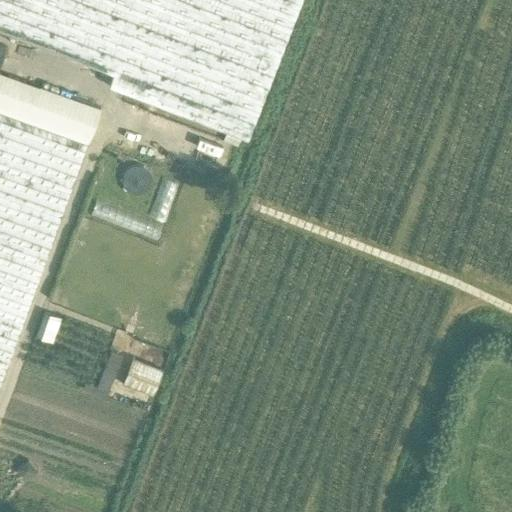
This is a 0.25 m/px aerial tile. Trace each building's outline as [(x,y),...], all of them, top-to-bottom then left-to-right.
[(248,138),(301,0),(0,0),(0,33),(113,76),(110,86),(248,138)] [(0,386),(101,112),(0,75),(0,69),(7,50),(0,47),(0,386)] [(122,174),(121,178),(121,181),(122,184),(124,187),(126,189),(127,190),(129,191),(131,193),(134,193),(138,194),(141,193),(143,192),(146,190),(148,187),(150,185),(151,181),(151,179),(151,175),(149,172),(147,170),(145,168),(144,167),(141,166),(139,165),(136,165),(133,165),(130,166),(128,167),(123,171),(122,174)] [(35,336),(52,341),(60,317),(44,311),(35,336)] [(122,354),(110,350),(95,391),(107,396),(122,354)] [(124,381),(154,391),(163,366),(133,356),(124,381)] [(85,380),(82,387),(95,391),(97,384),(85,380)]
